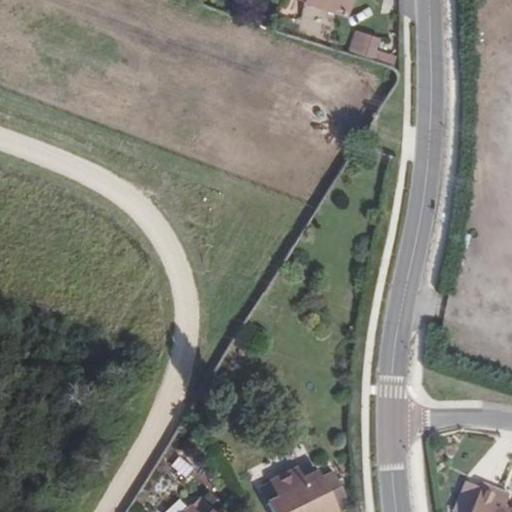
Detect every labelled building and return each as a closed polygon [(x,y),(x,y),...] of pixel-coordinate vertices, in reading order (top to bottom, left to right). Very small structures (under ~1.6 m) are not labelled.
[(352,0),(310,0),(348,14),(352,0)] [(308,35),(337,45),(341,36),(311,26),(308,35)] [(354,34),(351,53),(375,57),(378,37),(354,34)] [(271,511),(336,511),(318,473),(303,481),(297,468),(271,480),(279,497),(268,503),(271,511)] [(508,511),(504,511),(494,508),(498,496),(476,490),(475,495),(469,511),(508,511)] [(453,511),(469,511),(475,495),(460,491),(453,511)] [(494,508),(504,511),(507,498),(498,496),(494,508)]
